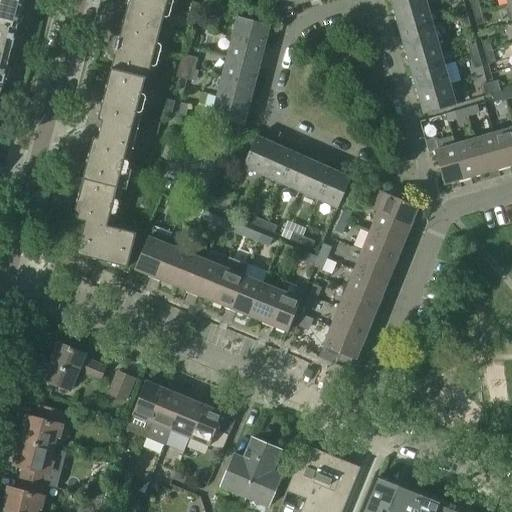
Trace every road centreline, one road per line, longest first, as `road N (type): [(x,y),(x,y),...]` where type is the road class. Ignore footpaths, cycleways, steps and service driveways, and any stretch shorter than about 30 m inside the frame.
road 1 (residential): [(359,418),(6,279)]
road 2 (residential): [(427,187),(268,120),(267,94),(286,30),(346,7),(380,21)]
road 3 (residential): [(6,279),(77,0)]
road 4 (residential): [(359,418),(443,212)]
road 5 (residential): [(380,21),(427,187)]
road 6 (residential): [(511,480),(359,418)]
